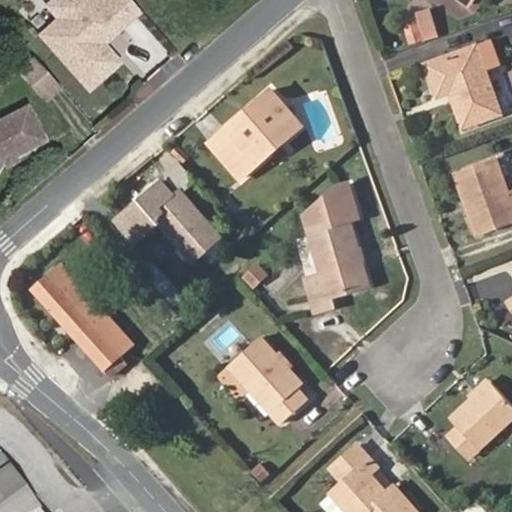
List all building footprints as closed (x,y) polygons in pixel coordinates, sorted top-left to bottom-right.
[(46,41),(83,83),(113,56),(92,32),(107,19),(112,24),(134,5),(129,0),(43,0),(64,24),(46,41)] [(436,5),(407,12),(414,39),(443,32),(436,5)] [(462,126),(502,113),(487,70),(504,64),(493,40),(426,62),(437,94),(449,90),(455,88),(459,102),(454,104),(462,126)] [(43,99),(57,86),(31,56),(17,69),(43,99)] [(212,141),(243,178),(306,123),(276,87),(256,104),(261,110),(234,133),(229,127),(212,141)] [(449,90),(454,104),(459,102),(455,88),(449,90)] [(256,104),(229,127),(234,133),(261,110),(256,104)] [(0,163),(42,142),(24,108),(0,120),(0,163)] [(478,236),(511,223),(511,191),(509,192),(496,158),(456,171),(478,236)] [(194,259),(223,235),(183,189),(177,193),(165,178),(120,218),(140,241),(162,222),(194,259)] [(361,264),(357,251),(350,222),(359,220),(350,186),(339,189),(306,219),(320,277),(306,281),(313,314),(331,309),(329,298),(366,288),(361,264)] [(36,288),(74,332),(104,305),(65,262),(36,288)] [(254,289),(272,275),(262,263),(244,278),(254,289)] [(148,307),(157,317),(168,306),(160,296),(148,307)] [(511,317),(511,298),(503,305),(511,317)] [(120,354),(137,342),(104,305),(74,332),(113,373),(126,362),(120,354)] [(306,401),(296,389),(302,384),(287,366),(282,370),(274,360),(278,357),(260,337),(230,364),(230,365),(249,387),(280,423),(306,401)] [(287,366),(289,364),(281,354),(278,357),(274,360),(282,370),(287,366)] [(218,375),(238,397),(249,387),(230,365),(218,375)] [(445,436),(468,461),(511,422),(511,406),(486,379),(466,396),(469,400),(448,417),(455,427),(445,436)] [(412,511),(391,488),(383,494),(366,474),(359,466),(367,459),(355,444),(329,467),(340,481),(326,492),(342,511),(412,511)] [(0,511),(43,511),(2,452),(0,453),(0,511)] [(366,474),(374,467),(367,459),(359,466),(366,474)] [(259,486),(270,475),(257,460),(246,470),(259,486)]
